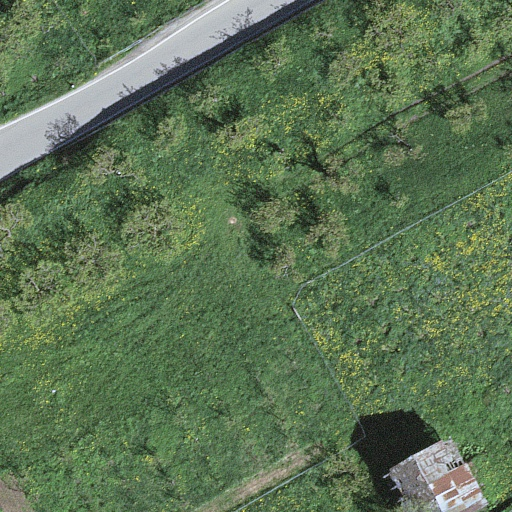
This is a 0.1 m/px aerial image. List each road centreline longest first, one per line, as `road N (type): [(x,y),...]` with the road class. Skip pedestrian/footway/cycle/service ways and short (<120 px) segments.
road 1 (track): [(0,367),(146,295),(241,219),(379,135),(511,71)]
road 2 (tertiary): [(0,156),(270,0)]
